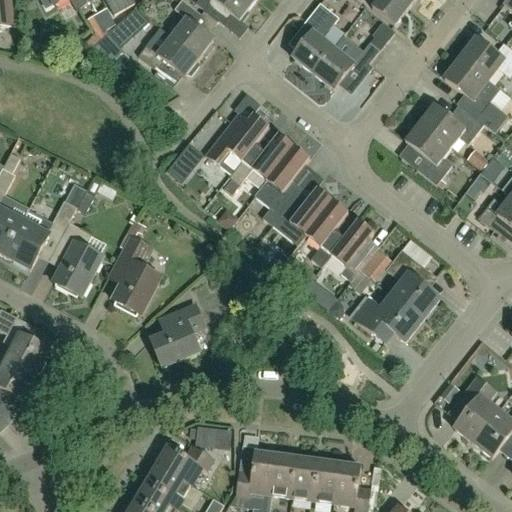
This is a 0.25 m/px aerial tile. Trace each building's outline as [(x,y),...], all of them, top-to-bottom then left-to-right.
[(0,0),(0,30),(14,29),(10,0),(0,0)] [(97,2),(96,0),(50,0),(56,10),(72,1),(78,13),(97,2)] [(102,0),(114,19),(127,11),(120,0),(102,0)] [(240,26),(256,5),(249,0),(202,0),(197,8),(223,29),(232,19),(240,26)] [(411,11),(397,0),(382,0),(373,12),(395,30),(411,11)] [(418,0),(397,0),(411,11),(418,0)] [(172,42),(200,64),(203,60),(206,60),(214,51),(213,47),(215,44),(195,29),(202,20),(183,5),(176,14),(187,23),(172,42)] [(314,37),(300,55),(294,62),(314,78),(334,53),(324,45),(341,23),(321,7),(304,29),(314,37)] [(106,35),(116,29),(107,13),(97,19),(106,35)] [(143,49),(161,32),(143,13),(125,30),(143,49)] [(359,39),(376,41),(378,18),(361,17),(359,39)] [(139,61),(158,76),(165,66),(185,82),(188,79),(192,79),(199,70),(198,66),(200,64),(172,42),(161,33),(139,61)] [(461,62),(490,85),(499,74),(510,82),(511,78),(511,55),(503,48),(496,58),(476,43),(461,62)] [(334,53),(314,78),(336,95),(355,70),(353,69),(356,65),(367,73),(381,55),(370,47),(362,57),(354,51),(345,62),(334,53)] [(480,98),(490,85),(461,62),(444,84),(465,99),(458,109),(464,114),(484,129),(495,138),(509,120),(480,98)] [(421,127),(452,151),(459,142),(468,149),(484,129),(464,114),(455,126),(434,110),(421,127)] [(242,166),(261,142),(269,131),(254,119),(249,125),(239,117),(206,159),(221,170),(231,157),(242,166)] [(452,151),(421,127),(406,146),(426,162),(417,174),(437,189),(452,170),(443,163),(452,151)] [(224,193),(233,199),(253,174),(267,185),(295,150),(280,139),(271,150),(261,142),(242,166),(230,181),(232,183),(224,193)] [(276,214),(282,219),(299,197),(290,190),(311,163),(295,150),(267,185),(267,186),(256,200),(276,215),(276,214)] [(474,163),(486,173),(493,165),(480,155),(474,163)] [(45,196),(57,203),(74,174),(61,167),(45,196)] [(3,173),(0,177),(0,203),(2,204),(15,179),(3,173)] [(511,201),(511,180),(502,194),(511,201)] [(86,218),(95,199),(101,186),(92,182),(86,194),(77,213),(86,218)] [(289,239),(300,247),(307,239),(333,205),(318,193),(309,204),(299,197),(282,219),(281,219),(296,231),(289,239)] [(498,237),(506,227),(511,231),(511,201),(502,194),(479,223),(498,237)] [(65,205),(54,227),(52,231),(53,231),(64,237),(69,227),(77,211),(65,205)] [(307,239),(322,251),(312,263),(322,272),(332,259),(350,237),(340,229),(349,218),(333,205),(307,239)] [(0,257),(4,260),(24,224),(0,211),(0,257)] [(52,231),(54,227),(29,214),(24,224),(4,260),(31,274),(50,238),(53,231),(52,231)] [(351,235),(350,237),(332,259),(346,270),(340,278),(351,287),(379,251),(369,244),(374,237),(359,225),(351,235)] [(82,301),(102,261),(86,252),(92,239),(69,227),(64,237),(57,250),(70,257),(55,287),(82,301)] [(396,247),(410,255),(417,243),(403,235),(396,247)] [(285,236),(277,245),(290,256),(297,247),(285,236)] [(141,319),(161,282),(143,272),(153,253),(131,241),(119,264),(132,271),(114,305),(141,319)] [(393,300),(424,325),(441,303),(430,294),(438,283),(403,256),(387,275),(403,287),(393,300)] [(393,300),(381,314),(366,302),(351,322),(387,349),(395,338),(406,347),(424,325),(393,300)] [(192,337),(206,331),(196,308),(170,319),(176,334),(152,344),(163,372),(200,356),(192,337)] [(7,363),(36,379),(49,354),(36,348),(43,335),(2,313),(0,316),(0,333),(8,338),(4,345),(13,350),(7,363)] [(351,372),(356,364),(340,355),(335,363),(351,372)] [(0,409),(6,404),(0,397),(0,392),(23,404),(36,379),(7,363),(0,375),(0,409)] [(474,447),(499,416),(488,407),(497,397),(477,382),(449,417),(460,426),(455,432),(474,447)] [(511,441),(511,421),(510,425),(499,416),(474,447),(494,463),(511,441)] [(157,469),(191,490),(202,472),(208,475),(214,464),(192,451),(185,462),(168,451),(157,469)] [(268,511),(270,499),(271,499),(276,460),(254,457),(252,477),(239,475),(236,501),(249,503),(250,497),(260,498),(258,511),(268,511)] [(276,460),(271,499),(292,502),(296,462),(276,460)] [(313,505),(318,465),(296,462),(292,502),(313,505)] [(334,507),(339,468),(318,465),(313,505),(334,507)] [(355,510),(354,511),(367,511),(370,492),(358,491),(360,470),(339,468),(334,507),(355,510)] [(157,469),(146,488),(180,508),(191,490),(157,469)] [(178,511),(180,508),(146,488),(135,506),(145,511),(178,511)]
